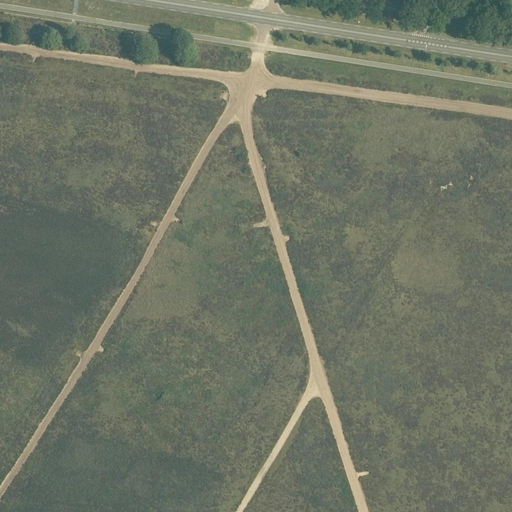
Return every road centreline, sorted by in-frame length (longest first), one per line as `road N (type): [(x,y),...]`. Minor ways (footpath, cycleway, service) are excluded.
road 1 (track): [(0,493),(242,97)]
road 2 (track): [(242,97),(257,170),(363,511)]
road 3 (primary): [(423,43),(149,0)]
road 4 (track): [(511,115),(249,80)]
road 5 (track): [(249,80),(0,46)]
road 6 (track): [(240,511),(319,377)]
